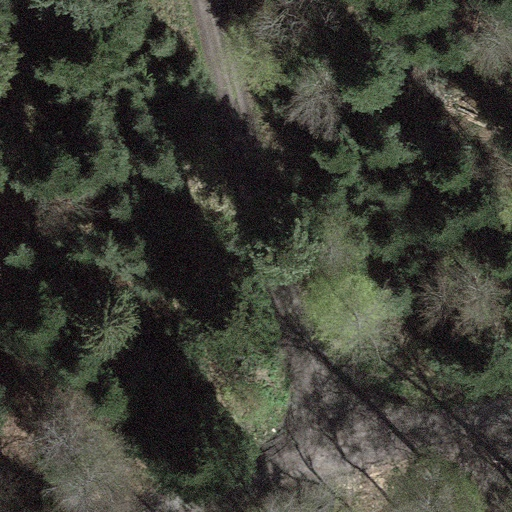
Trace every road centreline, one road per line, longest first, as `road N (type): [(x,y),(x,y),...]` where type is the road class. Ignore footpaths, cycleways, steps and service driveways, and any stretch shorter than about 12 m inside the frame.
road 1 (track): [(213,0),(341,458)]
road 2 (track): [(341,458),(511,409)]
road 3 (track): [(341,458),(193,511)]
